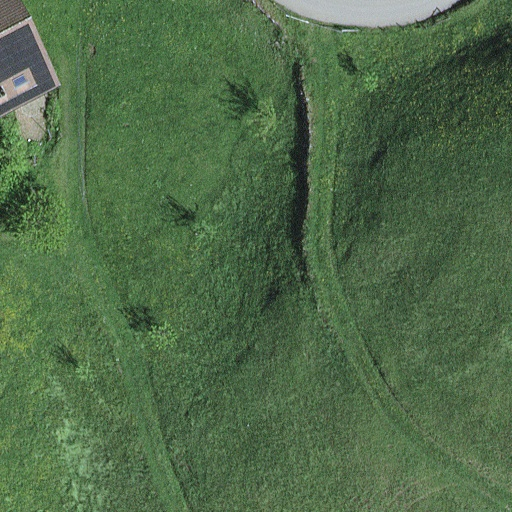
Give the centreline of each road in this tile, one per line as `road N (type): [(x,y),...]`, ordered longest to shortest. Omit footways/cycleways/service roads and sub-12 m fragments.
road 1 (track): [(511,507),(413,434),(381,393),(336,306),(322,241),(326,55),(311,0)]
road 2 (track): [(178,511),(82,238),(70,155),(74,0)]
